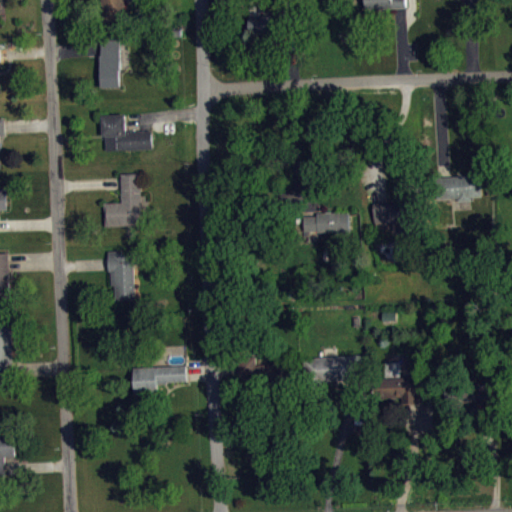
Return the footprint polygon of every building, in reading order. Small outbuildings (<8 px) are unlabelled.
[(102,0),(104,15),(104,20),(125,19),(124,0),(102,0)] [(365,0),(366,9),(373,8),(373,10),(395,9),(395,7),(407,7),(406,0),(365,0)] [(249,5),(250,34),(262,34),(263,44),(286,44),(284,14),(260,15),(260,5),(249,5)] [(101,75),(120,75),(120,38),(101,38),(101,75)] [(102,114),(103,136),(105,136),(106,149),(152,148),(150,129),(126,131),(125,114),(102,114)] [(105,202),(106,225),(147,224),(146,195),(141,195),(141,172),(121,173),(122,202),(105,202)] [(480,173),(481,196),(471,196),(471,200),(458,201),(458,198),(440,199),(439,176),(480,173)] [(0,193),(0,215),(9,215),(8,193),(0,193)] [(373,202),(376,228),(392,227),(393,230),(421,229),(417,200),(373,202)] [(304,215),(305,236),(309,236),(309,230),(318,230),(318,231),(350,231),(349,213),(340,213),(340,211),(317,212),(317,215),(304,215)] [(108,250),(109,271),(111,271),(112,285),(115,285),(116,299),(136,299),(134,255),(124,255),(124,250),(108,250)] [(9,252),(0,252),(0,300),(12,299),(9,252)] [(0,379),(0,321),(12,321),(14,379),(0,379)] [(362,354),(364,379),(355,380),(352,379),(306,382),(304,358),(362,354)] [(241,374),(240,356),(255,356),(256,364),(272,363),(272,361),(282,360),(286,366),(287,379),(265,379),(265,373),(241,374)] [(134,367),(136,393),(159,392),(158,384),(168,383),(168,381),(188,380),(187,365),(134,367)] [(420,403),(419,385),(404,385),(404,377),(376,378),(377,396),(402,397),(402,404),(420,403)] [(490,387),(490,401),(447,404),(446,382),(475,381),(475,387),(490,387)] [(0,435),(0,476),(6,476),(5,456),(16,456),(15,435),(0,435)]
